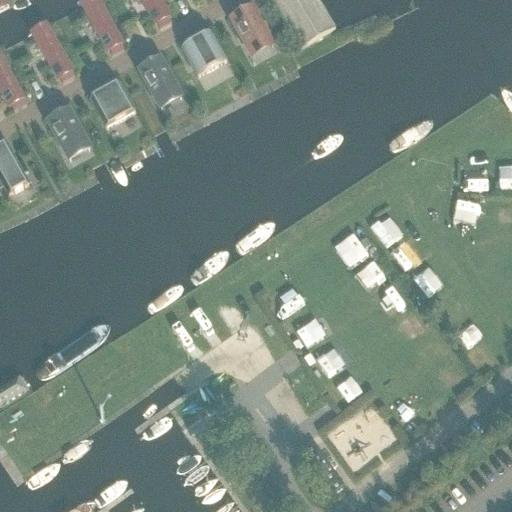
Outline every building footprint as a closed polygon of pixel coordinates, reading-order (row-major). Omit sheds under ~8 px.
[(159,31),(170,25),(167,20),(169,19),(158,0),(139,0),(154,27),(156,26),(159,31)] [(317,0),(268,0),(298,52),(335,30),(317,0)] [(248,54),(268,42),(247,5),(237,11),(240,16),(230,22),(248,54)] [(112,58),(123,51),(120,46),(122,45),(100,6),(85,15),(107,53),(109,52),(112,58)] [(267,29),(262,19),(257,22),(263,32),(267,29)] [(62,85),(73,79),(70,74),(72,73),(50,34),(36,42),(57,81),(59,80),(62,85)] [(226,64),(210,35),(181,51),(197,80),(226,64)] [(143,66),(145,71),(139,74),(157,107),(178,95),(160,63),(154,66),(151,61),(143,66)] [(13,113),(24,107),(21,101),(23,100),(1,62),(0,62),(0,93),(8,109),(10,108),(13,113)] [(122,84),(93,100),(109,129),(138,113),(122,84)] [(51,115),(54,121),(62,116),(59,111),(51,115)] [(54,121),(47,124),(70,165),(91,154),(68,113),(62,116),(54,121)] [(6,147),(0,150),(0,183),(8,199),(29,187),(6,147)] [(20,160),(15,163),(21,173),(26,170),(20,160)] [(358,228),(340,241),(355,261),(373,248),(358,228)] [(362,271),(373,285),(389,272),(378,258),(362,271)] [(427,292),(443,278),(430,264),(415,278),(427,292)] [(434,301),(448,318),(463,306),(450,289),(434,301)] [(291,293),(276,298),(281,312),(296,306),(291,293)] [(345,342),(319,354),(327,372),(353,359),(345,342)] [(302,455),(331,497),(344,488),(315,447),(302,455)]
